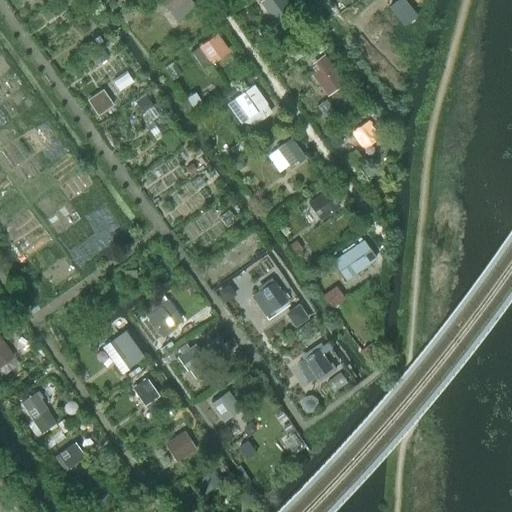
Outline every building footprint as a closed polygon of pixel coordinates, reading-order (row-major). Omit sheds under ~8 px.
[(157,0),(168,14),(170,12),(178,23),(196,8),(189,0),(157,0)] [(279,17),(291,9),(284,0),(260,0),(253,5),(266,22),(277,14),(279,17)] [(216,34),(198,46),(210,64),(228,52),(216,34)] [(324,55),(306,68),(320,86),(337,73),(324,55)] [(247,117),(266,104),(253,85),(234,99),(247,117)] [(105,94),(89,104),(97,115),(112,105),(105,94)] [(369,121),(349,136),(363,155),(383,140),(369,121)] [(291,169),(305,158),(290,137),(276,148),(291,169)] [(319,220),(339,206),(327,188),(307,202),(319,220)] [(347,251),(332,261),(345,280),(376,257),(364,239),(355,245),(353,242),(345,248),(347,251)] [(272,311),(287,300),(273,280),(258,291),(272,311)] [(161,337),(176,327),(160,305),(145,316),(161,337)] [(123,334),(104,348),(113,360),(132,346),(123,334)] [(0,356),(9,350),(0,338),(0,356)] [(204,358),(194,345),(178,357),(187,370),(204,358)] [(304,358),(317,377),(333,367),(320,347),(304,358)] [(157,395),(146,379),(132,388),(144,405),(157,395)] [(241,408),(227,390),(209,403),(222,422),(241,408)] [(32,420),(47,410),(35,392),(20,402),(32,420)] [(175,464),(195,451),(183,433),(163,445),(175,464)] [(249,439),(240,445),(248,457),(257,450),(249,439)] [(83,456),(74,443),(58,455),(67,468),(83,456)] [(207,493),(222,482),(213,469),(198,480),(207,493)] [(93,511),(95,511),(112,500),(102,485),(84,497),(93,511)]
